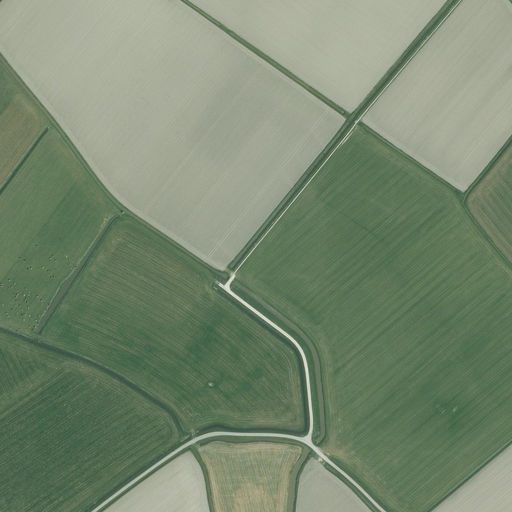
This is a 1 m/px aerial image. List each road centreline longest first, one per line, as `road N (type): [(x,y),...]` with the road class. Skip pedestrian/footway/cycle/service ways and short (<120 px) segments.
road 1 (unclassified): [(307,441),(204,435),(93,511)]
road 2 (unclassified): [(307,441),(310,405),(299,347),(224,287),(233,274)]
